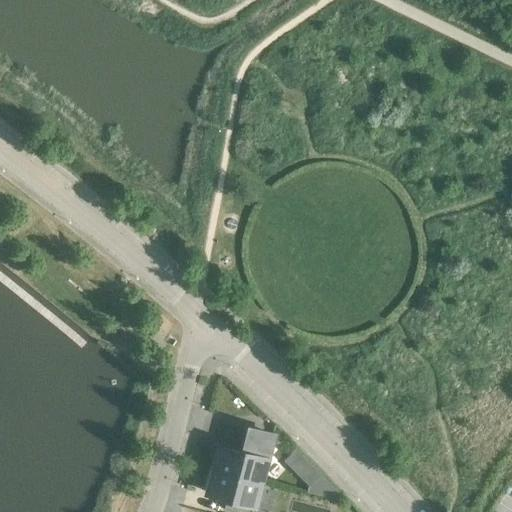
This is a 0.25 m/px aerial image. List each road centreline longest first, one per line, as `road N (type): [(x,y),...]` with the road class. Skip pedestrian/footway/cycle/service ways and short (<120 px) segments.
road 1 (residential): [(397,511),(203,320)]
road 2 (residential): [(203,320),(0,159)]
road 3 (residential): [(144,511),(203,320)]
